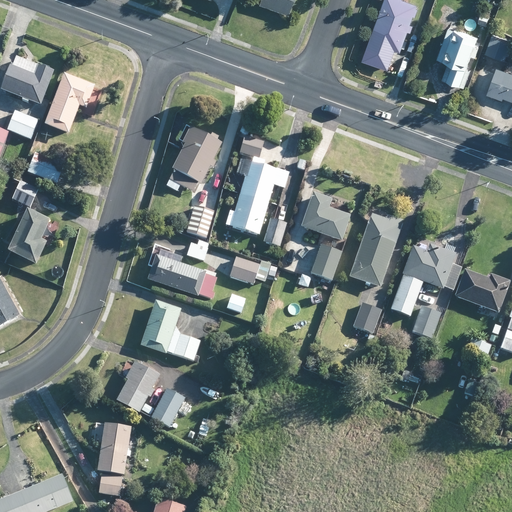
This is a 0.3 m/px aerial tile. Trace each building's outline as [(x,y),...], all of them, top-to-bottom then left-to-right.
[(262,0),(261,3),(290,13),(294,0),(262,0)] [(386,0),(372,40),(402,51),(410,30),(413,31),(415,25),(412,23),(416,14),(418,15),(421,8),(419,7),(420,4),(410,0),(386,0)] [(485,4),(479,23),(487,25),(493,7),(485,4)] [(457,28),(455,28),(452,26),(449,32),(440,57),(445,58),(451,61),(445,77),(444,78),(466,87),(473,69),(469,68),(471,61),(473,62),(476,54),(477,55),(481,46),(479,45),(481,41),(479,41),(480,36),(458,28),(457,28)] [(507,60),(511,45),(511,39),(495,32),(487,52),(490,53),(507,60)] [(33,62),(26,59),(18,56),(14,66),(13,65),(3,90),(24,99),(24,100),(30,102),(30,101),(42,106),(45,98),(56,71),(33,62)] [(511,71),(506,69),(499,66),(498,70),(499,71),(490,92),(506,98),(507,96),(511,97),(511,71)] [(88,108),(96,88),(97,85),(66,74),(46,125),(70,134),(77,116),(79,111),(81,106),(88,108)] [(28,139),(31,140),(38,122),(39,120),(17,111),(8,130),(13,132),(28,139)] [(199,182),(202,184),(211,166),(215,167),(217,161),(214,160),(223,143),(219,141),(220,137),(214,134),(212,137),(192,127),(184,143),(187,144),(174,169),(175,170),(171,179),(194,191),(199,182)] [(0,160),(11,133),(8,132),(0,128),(0,160)] [(29,172),(58,185),(66,166),(37,154),(29,172)] [(266,166),(262,164),(242,158),(238,173),(247,176),(242,194),(270,202),(275,185),(285,188),(286,188),(290,173),(278,169),(266,166)] [(39,192),(40,189),(23,181),(13,200),(18,202),(21,203),(30,208),(31,208),(39,192)] [(330,208),(333,201),(333,199),(315,193),(309,208),(303,227),(310,230),(321,234),(343,241),(344,239),(352,216),(351,215),(348,214),(330,208)] [(268,209),(270,202),(242,194),(236,212),(231,211),(227,225),(260,235),(267,212),(268,209)] [(52,220),(32,210),(30,209),(23,222),(21,229),(14,243),(13,246),(10,251),(38,264),(48,243),(49,241),(46,240),(43,239),(52,220)] [(214,215),(193,209),(187,233),(208,239),(214,215)] [(382,288),(405,221),(387,215),(386,219),(372,214),(351,277),(366,282),(382,288)] [(288,224),(283,222),(276,220),(272,219),(264,242),(281,247),(288,224)] [(205,262),(210,249),(193,243),(192,246),(189,253),(188,256),(205,262)] [(454,248),(447,245),(446,249),(431,244),(429,251),(415,246),(414,246),(404,275),(405,275),(392,310),(412,317),(414,312),(425,282),(445,289),(446,287),(453,289),(455,290),(463,268),(461,267),(454,264),(458,253),(455,253),(456,248),(454,248)] [(344,253),(343,252),(322,245),(312,273),(330,279),(334,280),(344,253)] [(149,280),(199,297),(200,295),(214,299),(216,293),(213,292),(218,279),(207,275),(208,272),(165,258),(167,254),(161,252),(160,256),(158,255),(149,280)] [(237,257),(231,277),(254,285),(261,265),(237,257)] [(270,264),(267,272),(274,274),(276,266),(270,264)] [(511,281),(509,281),(492,274),(490,279),(466,269),(456,297),(487,309),(486,311),(493,314),(494,311),(500,313),(511,281)] [(310,277),(301,275),(298,287),(307,289),(310,277)] [(0,327),(22,316),(1,278),(0,278),(0,327)] [(246,302),(231,297),(228,308),(243,313),(246,302)] [(198,340),(191,338),(182,335),(176,327),(182,310),(157,301),(157,303),(142,346),(168,355),(169,352),(195,361),(202,342),(198,340)] [(383,311),(381,310),(363,303),(354,326),(374,334),(383,311)] [(432,339),(442,314),(423,307),(420,314),(413,332),(432,339)] [(511,314),(511,318),(511,320),(502,348),(511,352),(511,314)] [(359,337),(366,340),(369,334),(362,330),(359,337)] [(492,345),(473,338),(467,354),(486,361),(492,345)] [(162,375),(156,372),(136,361),(127,379),(129,380),(118,401),(141,413),(142,410),(151,415),(155,409),(146,404),(150,396),(152,398),(156,390),(154,389),(162,375)] [(405,369),(402,377),(418,383),(420,378),(410,375),(411,372),(405,369)] [(470,380),(465,393),(474,396),(479,382),(470,380)] [(171,428),(187,399),(168,389),(157,410),(153,418),(171,428)] [(126,475),(132,430),(132,427),(106,423),(106,425),(104,440),(99,471),(103,472),(126,475)] [(123,478),(124,477),(103,474),(100,494),(121,497),(123,478)] [(0,511),(50,511),(76,502),(65,475),(43,484),(34,488),(11,497),(1,501),(0,501),(0,511)] [(186,511),(188,507),(159,499),(155,511),(186,511)]
